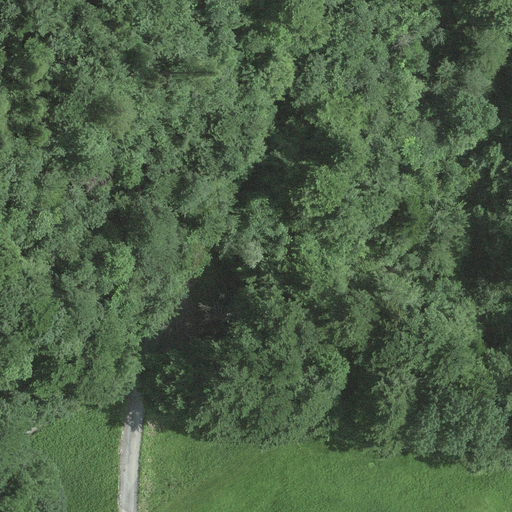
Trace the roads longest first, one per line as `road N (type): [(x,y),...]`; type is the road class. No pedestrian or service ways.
road 1 (track): [(299,0),(271,45),(247,143),(147,338)]
road 2 (track): [(147,338),(0,445)]
road 3 (track): [(129,511),(147,338)]
